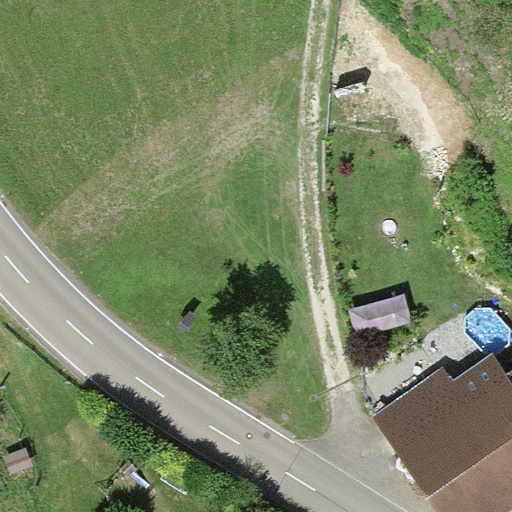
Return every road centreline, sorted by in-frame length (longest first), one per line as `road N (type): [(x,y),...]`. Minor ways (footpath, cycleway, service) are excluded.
road 1 (track): [(322,0),(320,262),(341,401),(321,494)]
road 2 (tertiary): [(0,243),(87,339),(349,511)]
